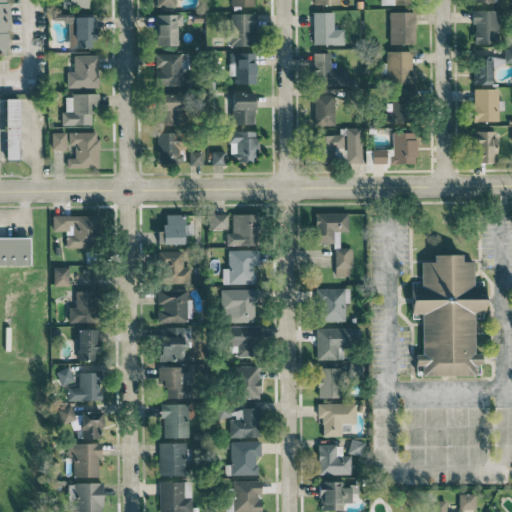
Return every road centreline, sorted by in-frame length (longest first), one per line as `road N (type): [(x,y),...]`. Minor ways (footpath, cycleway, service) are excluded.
road 1 (residential): [(282,0),(288,511)]
road 2 (residential): [(0,189),(511,184)]
road 3 (residential): [(124,0),(129,511)]
road 4 (residential): [(440,0),(444,185)]
